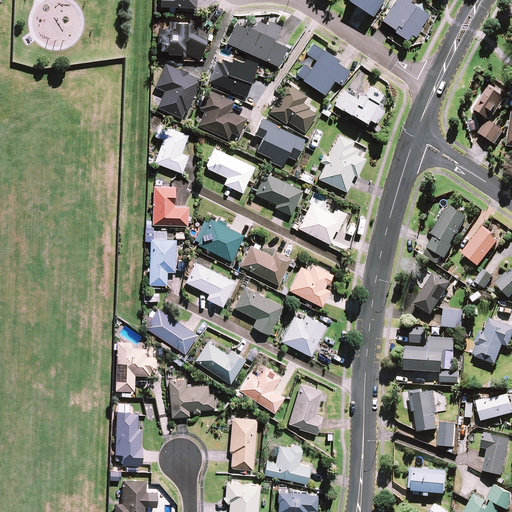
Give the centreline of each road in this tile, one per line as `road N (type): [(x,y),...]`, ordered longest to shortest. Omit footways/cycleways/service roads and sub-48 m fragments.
road 1 (tertiary): [(356,511),(375,277),(414,136)]
road 2 (unknown): [(0,326),(15,389),(7,511)]
road 3 (residential): [(301,3),(434,89)]
road 4 (unknown): [(320,15),(251,118)]
